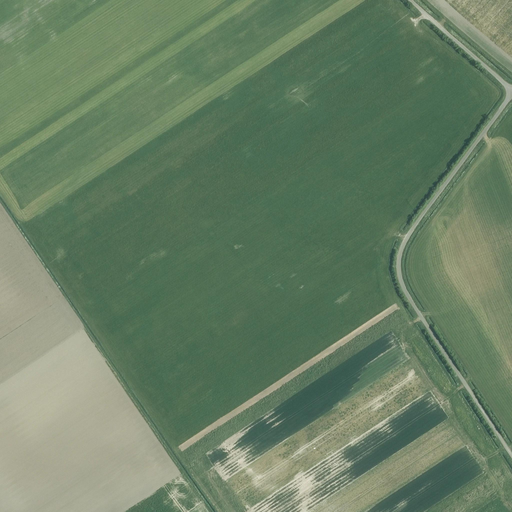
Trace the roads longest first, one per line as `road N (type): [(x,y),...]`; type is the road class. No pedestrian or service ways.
road 1 (unclassified): [(511,456),(398,270),(415,223),(511,94)]
road 2 (unclassified): [(511,90),(410,0)]
